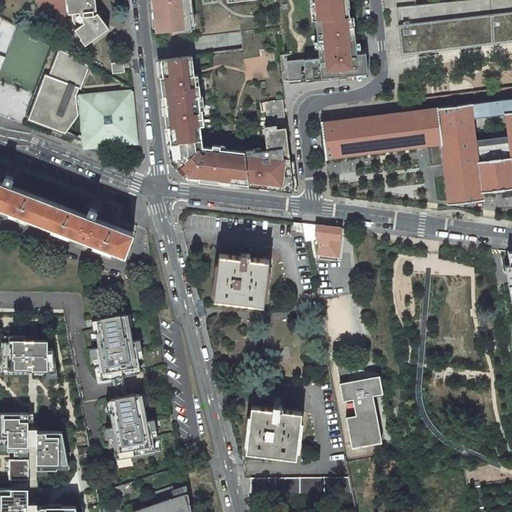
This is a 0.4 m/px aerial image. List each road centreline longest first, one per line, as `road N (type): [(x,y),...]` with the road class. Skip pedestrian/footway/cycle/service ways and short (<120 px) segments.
road 1 (residential): [(160,188),(237,511)]
road 2 (unknown): [(199,311),(287,313),(294,298),(287,257),(270,240),(180,236)]
road 3 (residential): [(375,0),(378,84),(319,101),(303,118),(310,207)]
road 4 (residential): [(310,207),(511,234)]
road 5 (residential): [(160,188),(138,0)]
road 6 (residential): [(160,188),(0,131)]
road 7 (residential): [(310,207),(160,188)]
